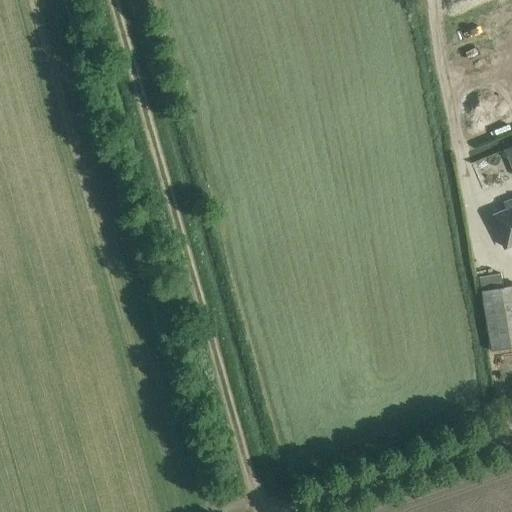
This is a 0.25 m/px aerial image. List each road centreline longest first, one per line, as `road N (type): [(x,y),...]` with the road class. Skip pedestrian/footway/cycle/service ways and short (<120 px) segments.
road 1 (track): [(251,511),(110,0)]
road 2 (unclassified): [(298,511),(511,433)]
